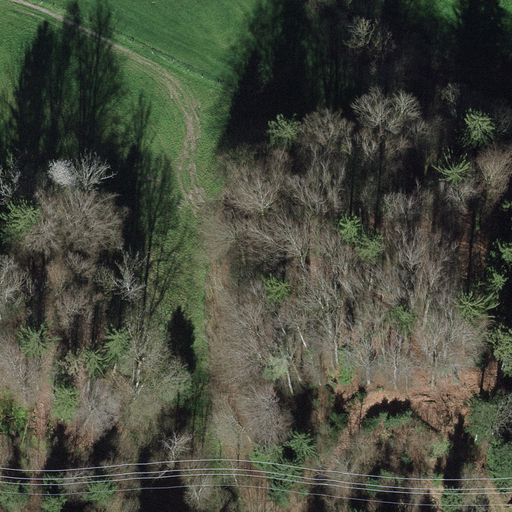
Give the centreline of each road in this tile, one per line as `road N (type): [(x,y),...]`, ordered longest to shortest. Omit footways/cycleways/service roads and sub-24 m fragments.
road 1 (track): [(0,260),(35,264),(69,295),(119,434),(145,480),(176,511)]
road 2 (track): [(304,511),(355,421),(388,399),(430,413),(448,430),(501,511)]
